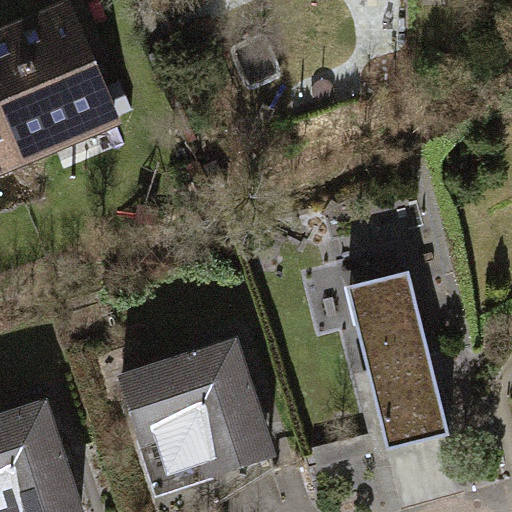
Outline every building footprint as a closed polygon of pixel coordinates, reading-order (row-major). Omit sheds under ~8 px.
[(68,9),(0,37),(0,94),(19,140),(107,103),(86,50),(97,46),(83,14),(72,19),(68,9)] [(0,147),(19,140),(0,94),(0,147)] [(409,271),(347,286),(388,449),(450,433),(409,271)] [(211,349),(122,378),(159,490),(272,453),(243,365),(228,370),(225,361),(215,364),(211,349)] [(21,411),(0,418),(0,511),(80,511),(53,428),(37,433),(34,423),(26,426),(21,411)] [(312,446),(317,466),(374,453),(369,433),(312,446)]
